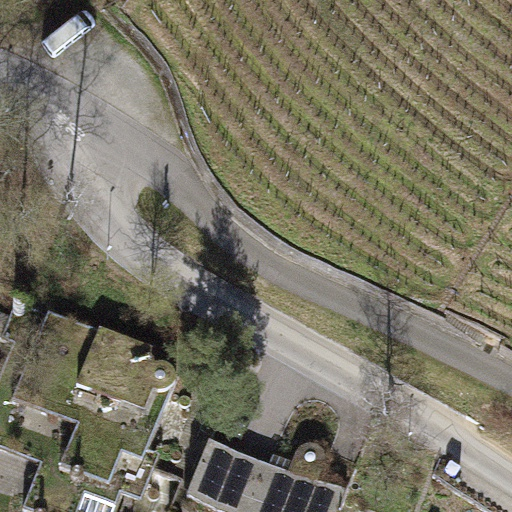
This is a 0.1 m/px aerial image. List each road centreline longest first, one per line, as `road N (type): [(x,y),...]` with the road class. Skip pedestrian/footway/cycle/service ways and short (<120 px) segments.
road 1 (residential): [(73,107),(91,177),(111,217),(141,249),(511,477)]
road 2 (unclassified): [(511,382),(271,261),(150,157),(73,107)]
road 3 (unknown): [(292,341),(249,461)]
